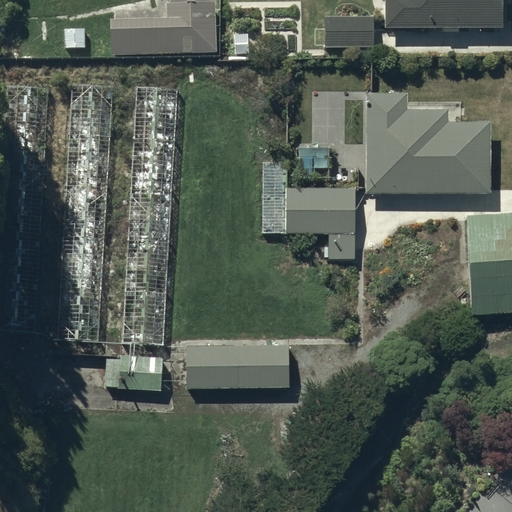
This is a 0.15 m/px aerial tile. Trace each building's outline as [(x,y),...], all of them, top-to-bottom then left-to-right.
[(67,0),(74,27),(167,7),(166,0),(67,0)] [(383,0),(383,36),(440,37),(440,40),(458,40),(458,36),(499,37),(499,0),(383,0)] [(168,26),(110,28),(111,61),(215,58),(214,7),(167,9),(168,26)] [(372,24),(323,23),(323,53),(371,54),(372,24)] [(405,102),(365,102),(363,202),(487,202),(488,131),(445,130),(446,118),(405,117),(405,102)] [(287,163),(261,163),(261,239),(327,240),(326,250),(324,250),(324,260),(327,260),(327,264),(353,264),(354,196),(287,195),(287,163)] [(511,215),(468,217),(471,306),(511,304),(511,215)] [(287,350),(184,350),(185,397),(287,394),(287,350)] [(162,365),(106,363),(105,395),(161,397),(162,365)] [(330,427),(283,427),(283,489),(330,489),(330,427)]
